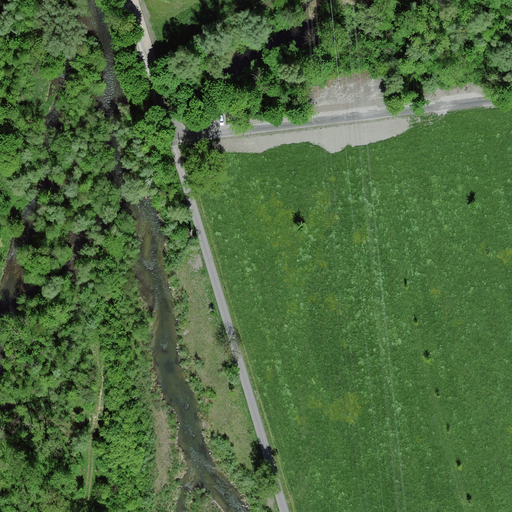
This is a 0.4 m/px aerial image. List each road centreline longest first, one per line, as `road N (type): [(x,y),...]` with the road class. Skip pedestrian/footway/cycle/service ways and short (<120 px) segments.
road 1 (track): [(284,511),(125,0)]
road 2 (track): [(511,94),(170,129)]
road 3 (track): [(84,511),(100,344)]
